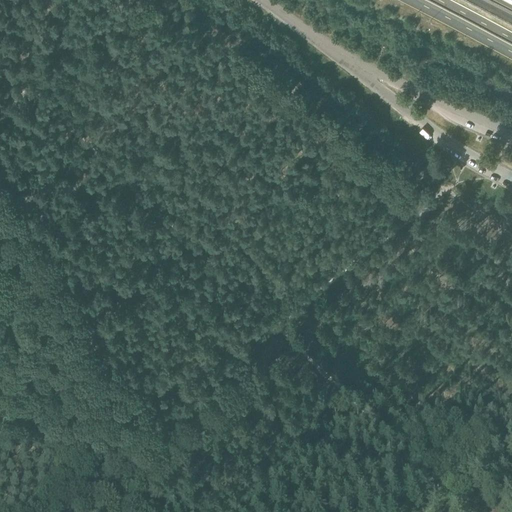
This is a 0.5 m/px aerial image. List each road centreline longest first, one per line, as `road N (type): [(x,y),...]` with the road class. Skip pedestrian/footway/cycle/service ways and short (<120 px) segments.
road 1 (track): [(62,511),(444,189),(511,235)]
road 2 (track): [(188,0),(444,189)]
road 3 (track): [(273,326),(460,511)]
road 4 (track): [(0,294),(95,483)]
road 5 (track): [(0,381),(95,483)]
road 6 (track): [(511,428),(423,511)]
